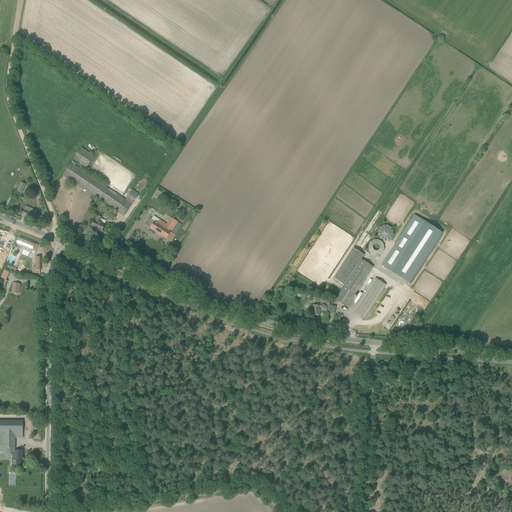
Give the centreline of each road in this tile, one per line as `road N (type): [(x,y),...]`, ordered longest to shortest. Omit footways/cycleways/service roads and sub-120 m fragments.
road 1 (tertiary): [(373,342),(230,310),(59,240)]
road 2 (unclassified): [(47,511),(47,291),(59,240)]
road 3 (track): [(59,240),(7,95),(21,0)]
road 4 (track): [(283,511),(251,487),(85,511)]
road 5 (unclassified): [(365,511),(373,342)]
road 6 (tertiary): [(511,353),(373,342)]
